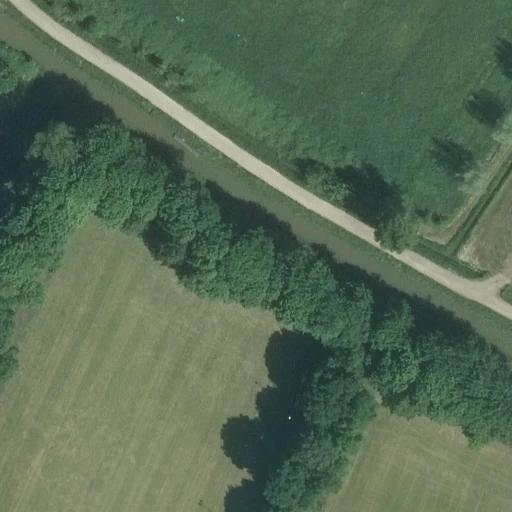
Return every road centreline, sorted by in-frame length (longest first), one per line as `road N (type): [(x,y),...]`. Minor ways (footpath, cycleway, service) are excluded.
road 1 (track): [(388,248),(270,180),(12,0)]
road 2 (track): [(511,317),(388,248)]
